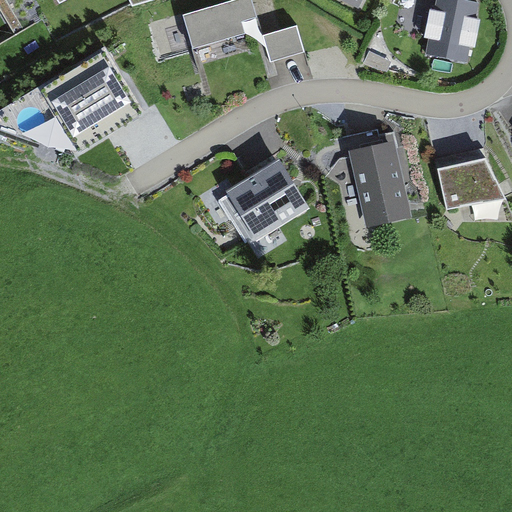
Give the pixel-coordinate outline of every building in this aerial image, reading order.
[(9,0),(0,0),(17,26),(23,21),(9,0)] [(255,0),(223,0),(181,11),(189,43),(261,24),(255,0)] [(365,0),(343,0),(362,9),(365,0)] [(479,0),(434,0),(427,52),(471,59),(479,0)] [(297,25),(265,34),(272,58),(286,54),(304,50),(297,25)] [(108,61),(47,97),(69,135),(130,99),(108,61)] [(394,128),(346,140),(367,227),(415,215),(394,128)] [(265,164),(222,190),(252,240),(309,206),(279,155),(265,164)] [(462,163),(437,168),(447,211),(507,200),(486,158),(462,163)]
